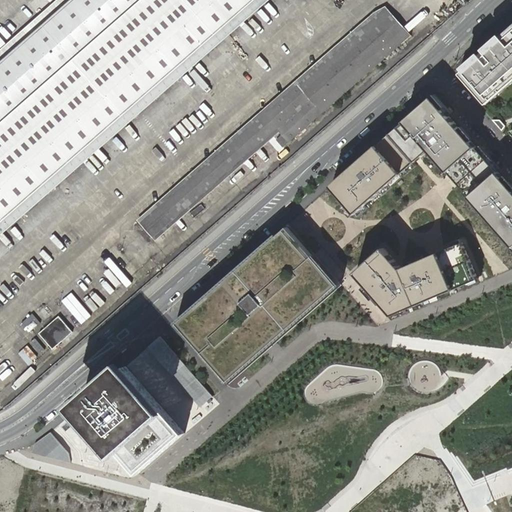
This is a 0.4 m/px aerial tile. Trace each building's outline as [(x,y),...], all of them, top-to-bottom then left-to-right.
[(0,221),(252,0),(76,0),(0,67),(0,221)] [(371,15),(258,116),(273,133),(286,147),(409,36),(384,8),(371,15)] [(511,26),(461,72),(488,103),(511,81),(511,26)] [(477,142),(433,92),(405,116),(328,183),(353,212),(413,158),(429,144),(449,167),(471,192),(511,237),(511,181),(499,167),(477,142)] [(258,116),(139,222),(153,238),(273,133),(258,116)] [(279,326),(333,277),(282,224),(270,235),(194,302),(173,321),(219,376),(279,326)] [(463,241),(440,251),(456,287),(479,277),(463,241)] [(402,267),(385,247),(356,271),(394,314),(456,287),(440,251),(402,267)] [(21,322),(29,332),(39,323),(31,314),(21,322)] [(54,348),(73,331),(60,316),(40,333),(54,348)] [(470,320),(465,322),(469,333),(474,331),(470,320)] [(448,329),(451,341),(457,340),(454,327),(448,329)] [(185,364),(160,336),(147,347),(172,375),(185,364)] [(213,397),(185,364),(172,375),(200,408),(213,397)] [(127,367),(80,408),(140,477),(188,437),(185,434),(171,417),(127,367)] [(51,432),(35,444),(32,453),(71,463),(70,453),(51,432)] [(391,511),(380,502),(371,511),(391,511)]
